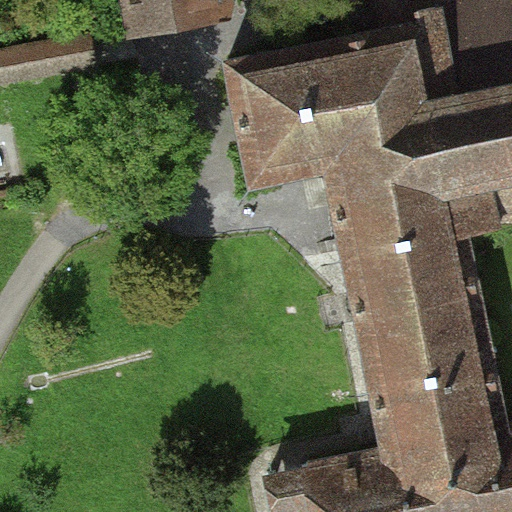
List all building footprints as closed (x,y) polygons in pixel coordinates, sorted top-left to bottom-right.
[(129,0),(135,32),(223,15),(219,0),(129,0)] [(511,0),(486,0),(420,11),(422,20),(412,22),(384,31),(303,47),(229,61),(254,183),(329,169),(331,179),(345,244),(389,450),(309,465),(310,471),(317,511),(511,511),(511,182),(492,186),(459,194),(448,145),(438,98),(511,81),(511,0)] [(409,0),(379,0),(384,31),(412,22),(409,0)] [(0,81),(97,64),(97,53),(95,42),(94,34),(0,49),(0,81)] [(511,81),(438,98),(448,145),(459,194),(492,186),(511,182),(511,81)] [(292,474),(266,479),(272,511),(317,511),(310,471),(292,474)]
